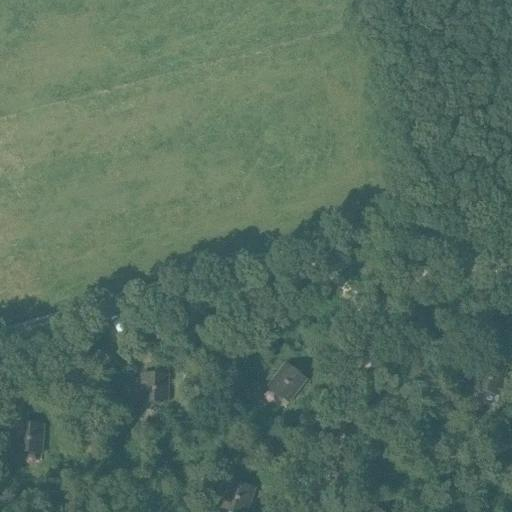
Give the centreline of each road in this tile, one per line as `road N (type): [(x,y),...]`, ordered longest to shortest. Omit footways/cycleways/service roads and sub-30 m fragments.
road 1 (track): [(0,327),(280,257),(324,267),(378,321),(370,377),(341,444),(278,511)]
road 2 (track): [(378,321),(426,269),(464,258),(511,265)]
